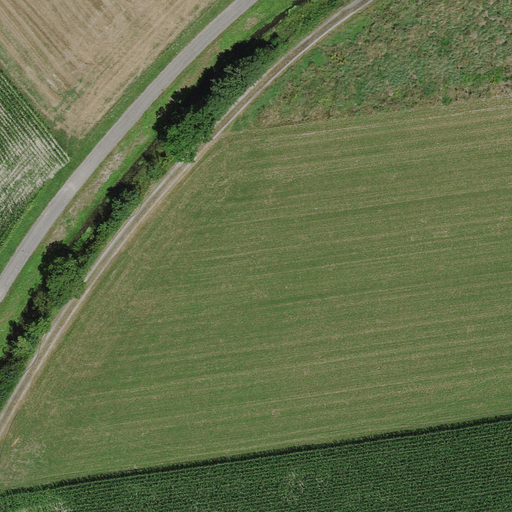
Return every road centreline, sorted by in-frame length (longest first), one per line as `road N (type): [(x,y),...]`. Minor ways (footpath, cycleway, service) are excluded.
road 1 (track): [(373,0),(278,61),(133,221),(0,413)]
road 2 (track): [(242,0),(81,169),(0,285)]
